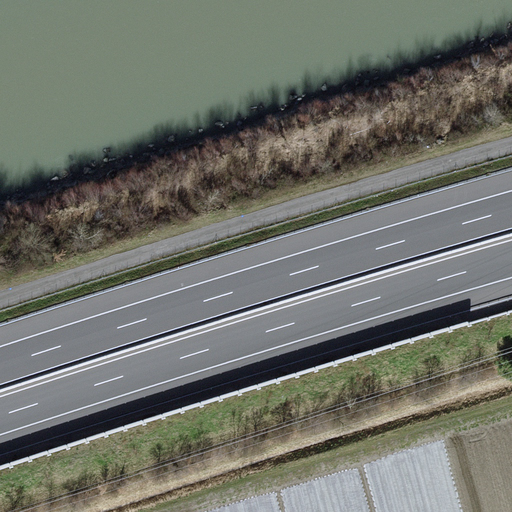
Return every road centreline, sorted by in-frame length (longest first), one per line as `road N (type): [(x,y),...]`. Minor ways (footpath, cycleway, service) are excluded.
road 1 (motorway): [(0,416),(511,259)]
road 2 (motorway): [(511,208),(0,364)]
road 3 (unclassified): [(511,145),(0,300)]
road 4 (track): [(180,511),(511,408)]
